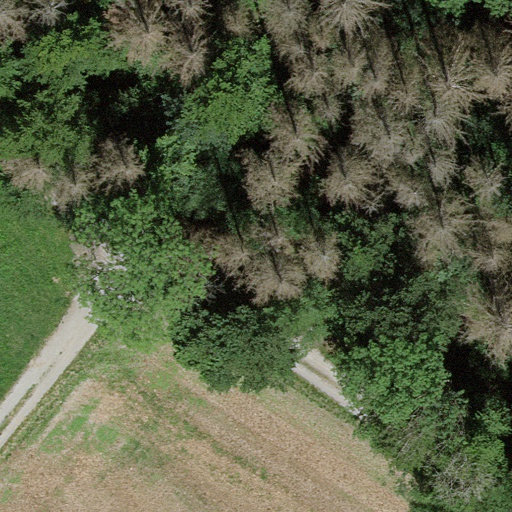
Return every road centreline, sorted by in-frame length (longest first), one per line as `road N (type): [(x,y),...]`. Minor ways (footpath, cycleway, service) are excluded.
road 1 (track): [(0,120),(128,242),(179,279),(511,474)]
road 2 (track): [(128,242),(0,407)]
